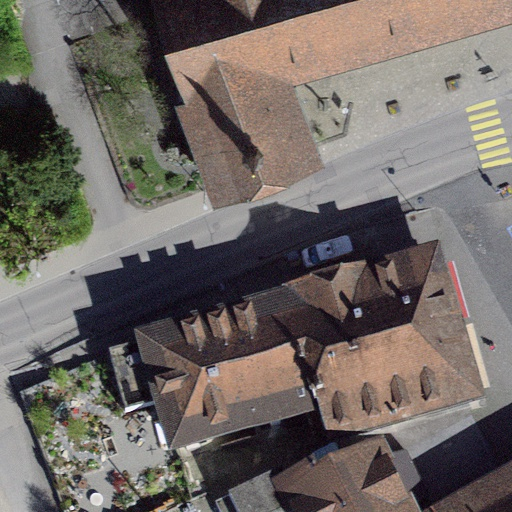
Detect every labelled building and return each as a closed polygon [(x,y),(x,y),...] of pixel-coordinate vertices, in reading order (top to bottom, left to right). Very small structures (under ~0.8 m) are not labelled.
[(503,0),(162,0),(222,176),(210,180),(212,186),(305,151),(272,65),(472,7),(472,10),(494,1),(494,4),(503,0)] [(306,370),(452,329),(432,261),(423,264),(289,302),(292,312),(290,313),(306,370)] [(289,302),(109,354),(125,413),(162,402),(175,447),(268,420),(271,426),(280,424),(280,417),(316,407),(306,370),(290,313),(292,312),(289,302)] [(327,438),(471,397),(452,329),(306,370),(316,407),(327,438)] [(290,490),(282,474),(216,504),(219,511),(399,511),(370,450),(290,490)] [(511,511),(511,486),(464,511),(511,511)]
